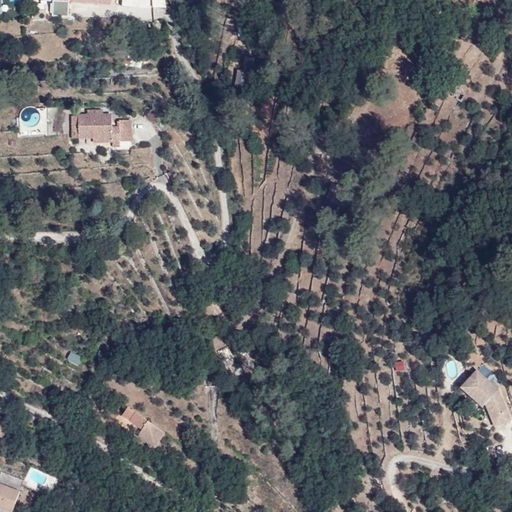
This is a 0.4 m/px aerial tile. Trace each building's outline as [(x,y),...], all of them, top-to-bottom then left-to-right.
[(153,8),(154,19),(168,18),(167,7),(153,8)] [(115,18),(113,20),(114,24),(117,27),(121,26),(123,23),(122,20),(119,18),(115,18)] [(249,89),(255,58),(246,57),(243,73),(240,86),(240,88),(249,89)] [(460,100),(465,92),(455,85),(449,92),(460,100)] [(20,123),(36,124),(36,108),(20,108),(20,123)] [(120,142),(120,129),(130,129),(130,121),(119,121),(119,127),(112,127),(112,116),(98,116),(98,111),(87,111),(88,116),(78,116),(79,124),(71,124),(72,139),(93,139),(113,138),(113,143),(113,147),(120,147),(120,142)] [(130,142),(130,129),(120,129),(120,142),(130,142)] [(332,203),(338,185),(331,183),(323,208),(330,210),(333,203),(332,203)] [(345,207),(350,189),(338,185),(332,203),(333,203),(330,210),(328,216),(339,220),(343,206),(345,207)] [(83,358),(71,352),(67,360),(79,366),(83,358)] [(398,373),(407,369),(403,358),(393,362),(398,373)] [(497,428),(511,422),(511,419),(501,392),(479,373),(467,388),(489,407),(497,428)] [(487,406),(467,388),(463,391),(485,410),(487,406)] [(165,433),(128,408),(123,416),(143,430),(138,437),(155,448),(165,433)] [(0,507),(11,511),(20,492),(0,484),(0,507)] [(43,511),(47,502),(36,496),(32,505),(43,511)]
